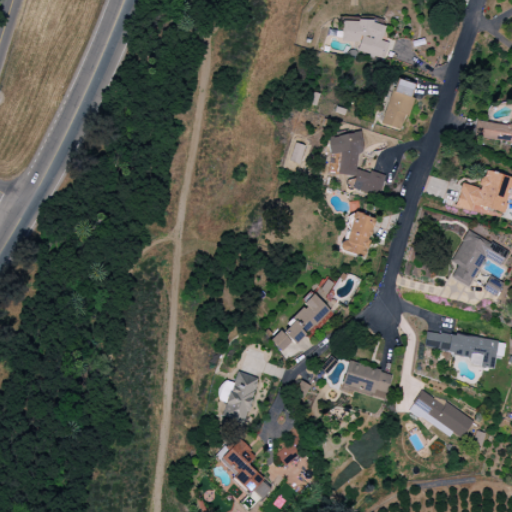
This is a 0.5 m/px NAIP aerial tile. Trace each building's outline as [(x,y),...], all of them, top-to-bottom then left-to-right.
[(383,27),(345,17),(339,40),(357,45),(355,52),(382,59),(387,43),(380,41),(383,27)] [(400,130),(403,116),(407,117),(414,84),(391,80),(381,126),(400,130)] [(511,142),(511,116),(511,124),(505,125),(475,122),(473,138),(511,142)] [(336,175),(354,177),(352,192),(381,195),(384,174),(355,171),(357,153),(359,153),(361,137),(329,133),(326,153),(338,155),(336,175)] [(454,208),(472,212),(473,206),(502,213),(511,178),(482,171),(478,188),(460,184),(454,208)] [(340,252),(362,258),(373,219),(351,212),(340,252)] [(506,251),(465,231),(450,263),(456,266),(449,279),(468,288),(483,258),(499,266),(506,251)] [(289,363),(309,342),(305,338),(330,312),(309,291),(299,301),(304,305),(268,342),(289,363)] [(492,370),(493,356),(501,357),(503,342),(425,332),(422,350),(469,356),(468,366),(492,370)] [(339,388),(384,400),(391,375),(372,370),(373,366),(347,359),(339,388)] [(242,425),(257,379),(234,372),(219,417),(242,425)] [(293,391),(301,395),(307,386),(299,381),(293,391)] [(448,437),(450,433),(460,439),(472,421),(420,390),(407,412),(448,437)] [(246,465),(254,456),(237,440),(217,462),(258,500),(269,489),(261,482),(263,481),(246,465)]
